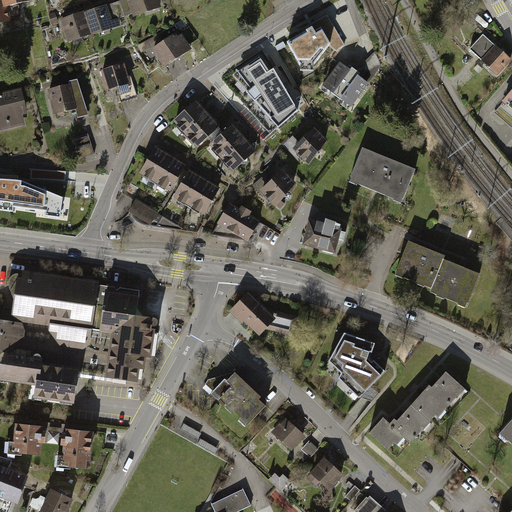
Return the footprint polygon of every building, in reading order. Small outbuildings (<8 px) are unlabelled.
[(38,1),(30,3),(29,0),(0,0),(0,25),(11,23),(8,8),(24,4),(27,18),(42,15),(38,1)] [(120,0),(121,1),(127,16),(160,6),(157,0),(120,0)] [(121,1),(83,14),(91,37),(121,27),(118,19),(127,16),(121,1)] [(83,14),(60,22),(67,45),(91,37),(83,14)] [(306,28),(307,31),(319,25),(330,45),(328,46),(338,53),(339,49),(345,46),(327,15),(306,28)] [(487,28),(490,25),(484,19),(481,22),(487,28)] [(307,31),(287,43),(300,66),(307,62),(314,66),(328,46),(330,45),(319,25),(307,31)] [(151,52),(164,70),(191,51),(181,36),(178,38),(175,35),(151,52)] [(509,59),(482,35),(468,50),(495,74),(509,59)] [(141,51),(161,43),(158,36),(139,44),(141,51)] [(356,71),(370,81),(382,66),(375,52),(356,71)] [(278,129),(298,112),(274,70),(269,72),(260,58),(237,73),(245,82),(242,85),(248,92),(246,93),(278,129)] [(126,64),(101,71),(107,93),(119,89),(122,102),(138,97),(133,80),(130,80),(126,64)] [(340,64),(324,86),(351,106),(370,81),(356,71),(352,68),(350,71),(340,64)] [(70,86),(47,91),(53,117),(75,112),(77,120),(89,117),(77,81),(69,82),(70,86)] [(21,89),(0,94),(0,132),(26,126),(23,117),(28,116),(21,89)] [(511,89),(502,101),(511,109),(511,89)] [(195,102),(173,122),(196,147),(218,128),(195,102)] [(232,126),(210,145),(233,171),(255,151),(232,126)] [(329,143),(316,129),(302,142),(296,136),(286,145),(308,168),(329,143)] [(89,134),(74,139),(82,159),(96,154),(89,134)] [(155,148),(140,174),(169,192),(185,166),(155,148)] [(416,170),(362,150),(350,184),(404,204),(416,170)] [(218,189),(189,172),(174,197),(203,214),(218,189)] [(294,184),(283,172),(262,191),(276,207),(294,184)] [(0,210),(12,212),(12,207),(46,212),(45,216),(60,218),(62,199),(23,182),(24,177),(0,175),(0,210)] [(260,190),(269,180),(265,176),(256,187),(260,190)] [(119,209),(128,213),(136,200),(126,195),(119,209)] [(158,213),(136,201),(129,212),(132,214),(131,216),(133,219),(135,221),(138,224),(142,225),(145,226),(149,227),(158,213)] [(239,212),(230,206),(211,236),(247,241),(249,241),(252,240),(254,239),(255,237),(255,234),(255,232),(260,224),(249,217),(250,214),(241,209),(239,212)] [(183,229),(163,217),(156,228),(181,231),(183,229)] [(338,255),(345,229),(310,220),(303,245),(338,255)] [(445,255),(409,242),(396,278),(432,291),(444,260),(445,255)] [(432,291),(431,295),(467,309),(480,274),(444,260),(432,291)] [(88,354),(98,284),(18,272),(12,313),(25,322),(49,326),(48,333),(63,351),(88,354)] [(107,362),(105,379),(137,385),(138,373),(144,374),(145,361),(151,361),(156,323),(135,320),(138,298),(105,294),(97,344),(110,346),(107,362)] [(259,333),(265,328),(292,334),(296,318),(269,311),(267,312),(248,294),(234,308),(259,333)] [(21,326),(0,322),(0,356),(1,356),(24,340),(25,331),(21,326)] [(347,346),(336,367),(368,398),(385,382),(369,369),(373,359),(347,346)] [(35,396),(74,402),(78,370),(56,367),(56,371),(33,368),(34,359),(30,358),(30,354),(16,352),(2,363),(0,374),(0,378),(37,384),(35,396)] [(204,389),(246,428),(264,409),(258,403),(262,398),(236,373),(231,378),(228,375),(209,381),(204,389)] [(429,386),(410,408),(430,425),(436,418),(440,421),(467,389),(447,373),(432,389),(429,386)] [(412,446),(430,425),(410,408),(397,424),(394,422),(390,427),(383,421),(370,436),(391,454),(404,440),(412,446)] [(286,419),(272,433),(293,452),(306,438),(286,419)] [(511,421),(500,435),(511,445),(511,421)] [(201,435),(185,425),(182,430),(199,439),(201,435)] [(43,429),(15,427),(12,457),(40,460),(41,448),(43,448),(45,433),(42,433),(43,429)] [(92,435),(63,433),(61,457),(63,457),(62,472),(89,474),(92,435)] [(217,449),(201,440),(198,445),(215,454),(217,449)] [(306,462),(318,449),(311,443),(299,456),(306,462)] [(12,462),(0,457),(0,511),(15,511),(28,479),(8,471),(12,462)] [(345,479),(324,460),(306,480),(319,492),(323,488),(331,494),(345,479)] [(280,478),(276,474),(270,481),(280,490),(290,479),(284,474),(280,478)] [(360,492),(355,487),(345,497),(351,502),(360,492)] [(241,511),(252,507),(244,490),(212,505),(215,511),(241,511)] [(67,511),(73,502),(52,492),(45,505),(34,499),(27,511),(67,511)] [(384,511),(386,511),(370,496),(354,511),(384,511)]
